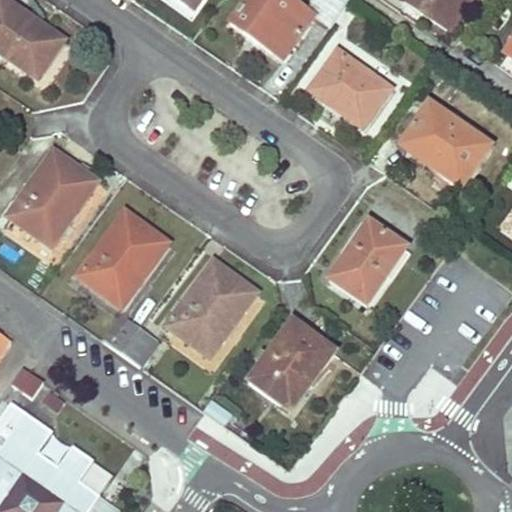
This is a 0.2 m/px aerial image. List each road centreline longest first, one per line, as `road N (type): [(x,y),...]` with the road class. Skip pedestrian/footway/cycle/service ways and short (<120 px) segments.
road 1 (residential): [(151,46),(342,181),(287,243),(255,241),(102,127)]
road 2 (residential): [(212,472),(52,360),(28,312),(0,289)]
road 3 (residential): [(347,488),(320,506),(297,509),(212,472)]
road 4 (residential): [(511,349),(444,449)]
